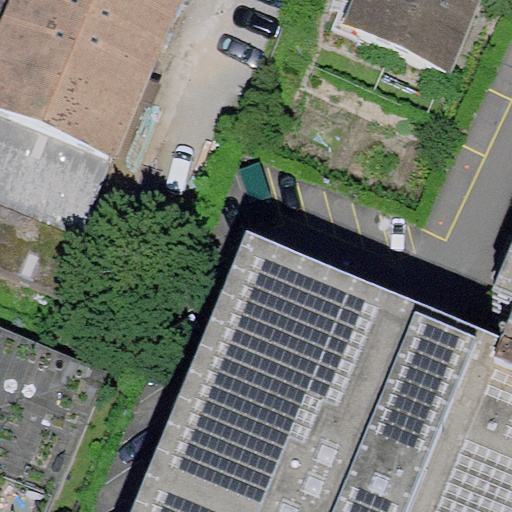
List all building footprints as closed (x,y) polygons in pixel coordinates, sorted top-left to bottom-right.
[(200,0),(34,0),(28,16),(0,87),(0,278),(77,309),(200,0)] [(464,0),(353,0),(337,46),(468,93),(497,12),(464,0)] [(0,85),(28,16),(0,4),(0,85)] [(248,233),(136,511),(511,511),(511,240),(494,286),(511,292),(511,300),(500,332),(248,233)] [(0,411),(17,418),(0,456),(0,511),(74,511),(125,384),(0,334),(0,411)]
